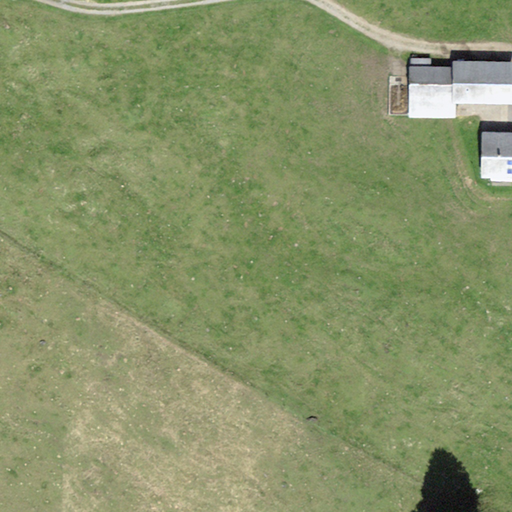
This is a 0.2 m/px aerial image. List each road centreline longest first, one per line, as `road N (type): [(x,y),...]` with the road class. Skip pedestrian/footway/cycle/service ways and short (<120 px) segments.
road 1 (track): [(314,0),(413,49),(480,57)]
road 2 (track): [(48,0),(74,8),(196,0)]
